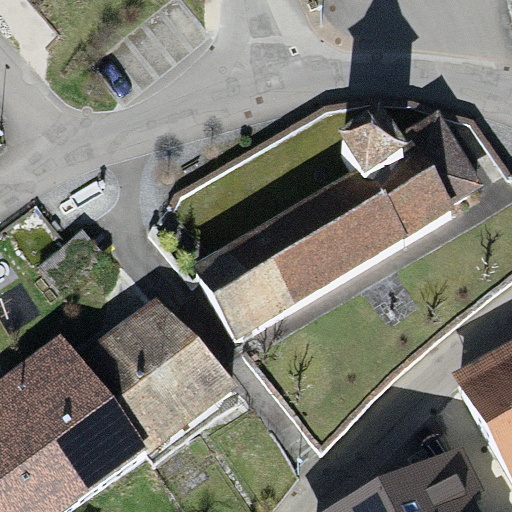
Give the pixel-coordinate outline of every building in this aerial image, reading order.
[(62,44),(23,0),(0,0),(0,29),(34,68),(62,44)] [(357,166),(194,265),(236,345),(482,186),(439,110),(397,136),(407,155),(364,177),(357,166)] [(338,142),(357,166),(364,177),(407,155),(397,136),(384,113),(338,142)] [(108,260),(81,229),(37,266),(63,298),(108,260)] [(77,329),(0,383),(0,503),(6,511),(83,511),(250,395),(160,297),(91,349),(77,329)] [(511,374),(468,401),(511,475),(511,374)] [(483,511),(459,462),(356,511),(483,511)]
